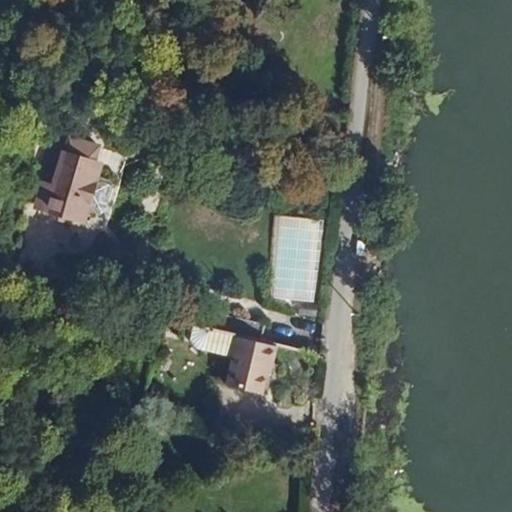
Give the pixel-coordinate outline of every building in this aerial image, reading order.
[(42,176),(33,206),(53,212),(51,218),(64,222),(66,216),(85,222),(104,159),(96,157),(101,143),(56,129),(45,165),(57,168),(53,180),(42,176)] [(318,300),(322,218),(278,215),(273,298),(318,300)] [(6,263),(3,278),(31,286),(34,274),(35,270),(6,263)] [(34,274),(31,286),(56,292),(59,280),(34,274)] [(265,393),(276,344),(233,335),(229,356),(233,357),(227,385),(265,393)]
